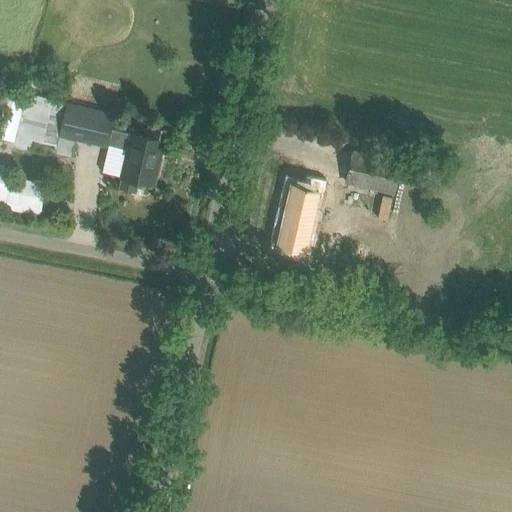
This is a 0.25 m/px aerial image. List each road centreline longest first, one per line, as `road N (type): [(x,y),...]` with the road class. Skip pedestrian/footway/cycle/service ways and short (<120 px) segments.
road 1 (track): [(511,333),(213,275)]
road 2 (unclassified): [(213,275),(274,0)]
road 3 (unclassified): [(160,511),(213,275)]
road 4 (unclassified): [(213,275),(0,233)]
